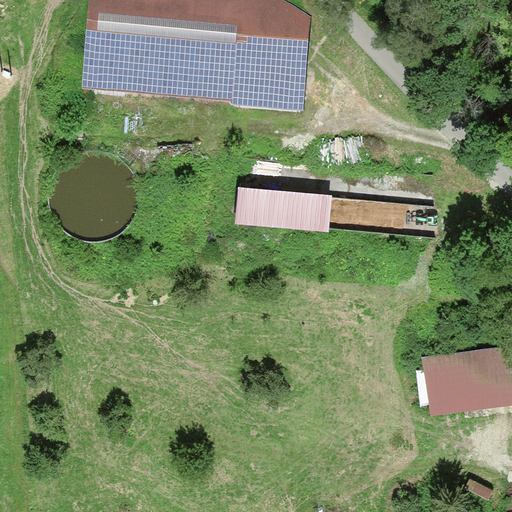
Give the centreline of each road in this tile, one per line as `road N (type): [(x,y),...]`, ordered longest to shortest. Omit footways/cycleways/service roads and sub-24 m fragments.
road 1 (track): [(13,511),(15,206)]
road 2 (unclassified): [(343,0),(511,176)]
